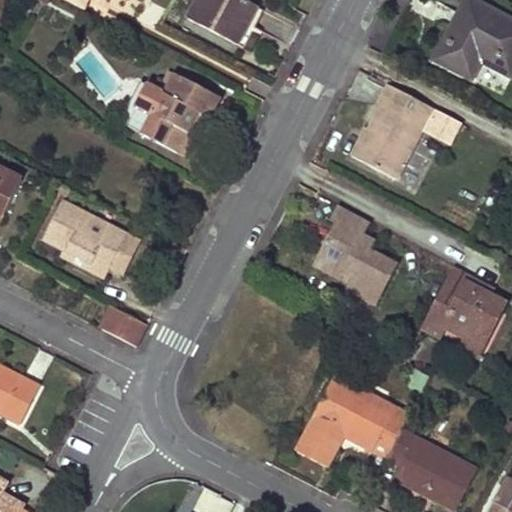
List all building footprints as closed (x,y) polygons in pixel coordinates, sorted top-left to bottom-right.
[(64,0),(84,11),(89,0),(64,0)] [(255,29),(264,11),(242,0),(198,0),(188,20),(239,46),(249,26),(255,29)] [(472,80),(482,62),(511,77),(511,76),(511,21),(470,0),(467,0),(459,16),(463,18),(457,31),(452,29),(436,61),(472,80)] [(459,16),(452,29),(457,31),(463,18),(459,16)] [(245,49),(255,29),(249,26),(239,46),(245,49)] [(168,89),(175,76),(170,73),(163,86),(168,89)] [(220,99),(175,76),(168,89),(143,137),(177,154),(197,115),(205,119),(209,121),(220,99)] [(433,110),(389,86),(379,105),(382,107),(369,132),(365,140),(362,138),(352,157),(396,181),(422,132),(433,110)] [(448,146),(459,123),(433,110),(422,132),(448,146)] [(205,119),(197,115),(177,154),(185,158),(205,119)] [(0,214),(5,217),(23,181),(0,169),(0,214)] [(511,193),(496,185),(485,208),(511,221),(511,193)] [(127,236),(63,203),(44,240),(79,258),(93,265),(90,271),(106,279),(111,267),(127,236)] [(314,266),(342,280),(345,274),(353,278),(350,284),(347,290),(377,306),(397,267),(370,253),(375,244),(363,238),(371,224),(338,207),(330,222),(335,225),(314,266)] [(141,243),(127,236),(111,267),(125,274),(141,243)] [(93,265),(79,258),(76,264),(90,271),(93,265)] [(493,291),(452,270),(442,289),(459,298),(466,283),(490,296),(493,291)] [(345,274),(342,280),(350,284),(353,278),(345,274)] [(466,340),(483,349),(506,304),(490,296),(466,283),(459,298),(442,289),(422,329),(440,339),(445,329),(466,340)] [(137,348),(148,327),(113,308),(101,330),(112,336),(137,348)] [(483,349),(466,340),(461,350),(478,358),(483,349)] [(0,367),(0,413),(21,425),(40,389),(0,367)] [(313,422),(297,453),(306,457),(334,445),(339,436),(344,438),(387,459),(401,433),(409,418),(333,378),(311,421),(313,422)] [(511,432),(511,422),(507,420),(501,432),(510,436),(511,432)] [(456,511),(477,472),(401,433),(387,459),(401,466),(394,480),(428,497),(433,489),(442,493),(437,503),(455,511),(456,511)] [(334,445),(306,457),(328,468),(344,438),(339,436),(334,445)] [(0,511),(23,511),(26,508),(4,495),(9,486),(0,481),(0,511)] [(511,511),(511,484),(506,481),(489,511),(511,511)] [(428,497),(437,503),(442,493),(433,489),(428,497)]
